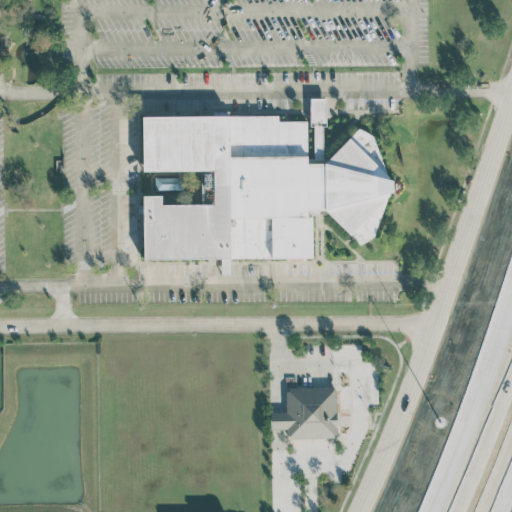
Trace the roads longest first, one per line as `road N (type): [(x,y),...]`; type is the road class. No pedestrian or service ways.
road 1 (residential): [(0,326),(433,329)]
road 2 (primary): [(511,108),(358,511)]
road 3 (motorway): [(511,281),(441,511)]
road 4 (motorway): [(511,356),(446,511)]
